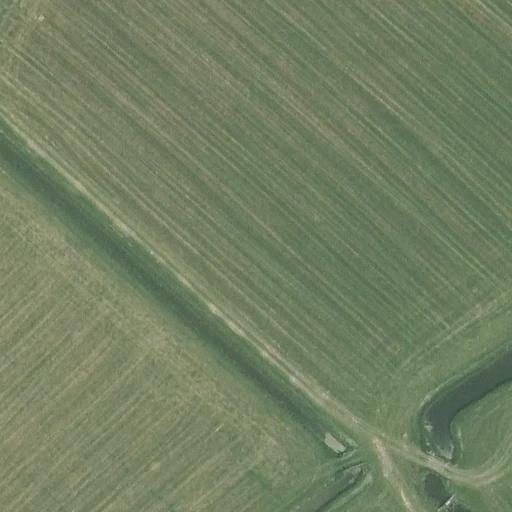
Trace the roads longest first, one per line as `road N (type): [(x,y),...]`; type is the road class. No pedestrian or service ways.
road 1 (track): [(377,450),(123,230),(0,111)]
road 2 (track): [(459,471),(377,450),(423,511)]
